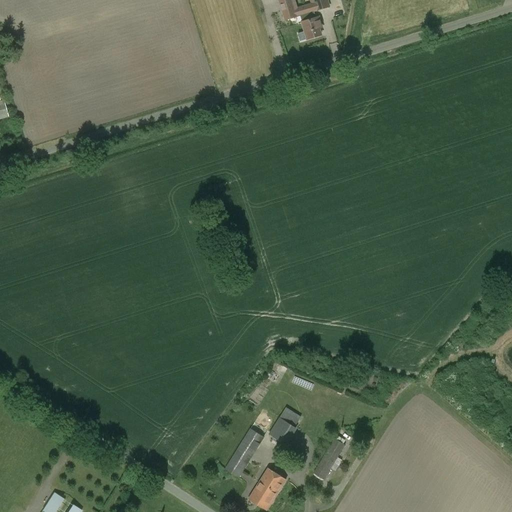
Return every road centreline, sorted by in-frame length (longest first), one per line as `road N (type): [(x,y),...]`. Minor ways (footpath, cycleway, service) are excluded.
road 1 (unclassified): [(0,164),(511,6)]
road 2 (unclassified): [(207,511),(0,378)]
